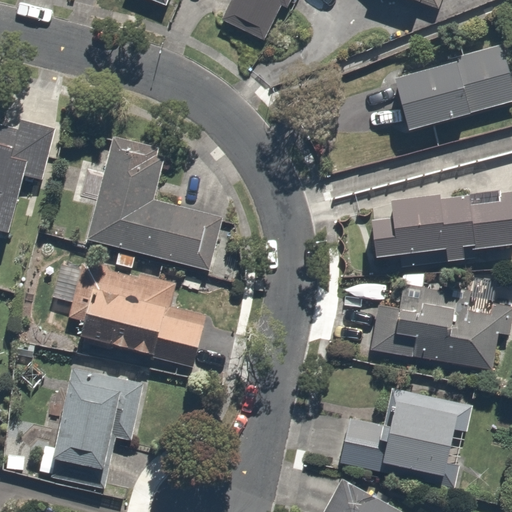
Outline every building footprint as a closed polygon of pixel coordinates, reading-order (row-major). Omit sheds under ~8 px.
[(286,7),(289,0),(230,0),(223,16),(262,34),(276,2),(286,7)] [(406,0),(431,10),(435,0),(406,0)] [(511,64),(503,43),(393,85),(413,136),(511,97),(511,64)] [(43,185),(61,130),(17,115),(13,130),(0,126),(0,219),(15,175),(43,185)] [(156,154),(108,142),(83,236),(218,272),(233,216),(146,193),(156,154)] [(367,220),(373,261),(399,258),(400,271),(472,262),(471,254),(511,248),(511,194),(436,204),(435,196),(389,202),(391,217),(367,220)] [(80,304),(72,337),(193,366),(205,318),(167,308),(174,283),(61,255),(51,297),(80,304)] [(511,301),(400,284),(397,304),(374,301),(367,349),(481,367),(487,328),(511,331),(511,301)] [(137,388),(67,372),(47,460),(101,472),(111,425),(127,428),(137,388)] [(456,401),(395,390),(382,468),(443,478),(456,401)] [(377,422),(344,417),(337,468),(370,472),(377,422)] [(395,511),(343,480),(324,511),(395,511)]
